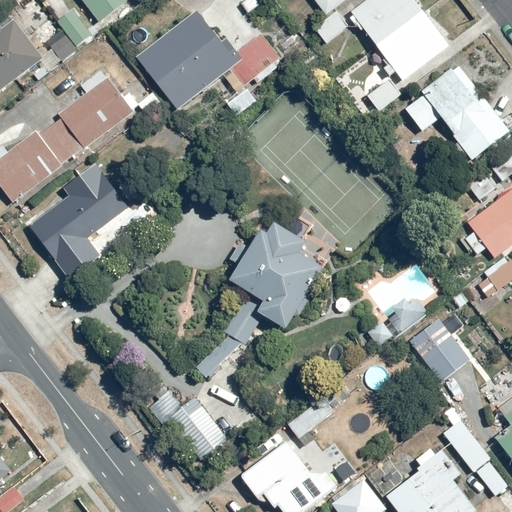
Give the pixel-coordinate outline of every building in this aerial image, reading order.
[(129,1),(127,0),(81,0),(98,23),(129,1)] [(314,0),(326,15),(344,0),(314,0)] [(448,46),(412,0),(368,0),(350,14),(403,82),(448,46)] [(63,29),(76,46),(93,33),(74,9),(57,23),(63,29)] [(280,59),(261,34),(234,55),(198,9),(136,58),(177,111),(223,75),(237,93),(254,80),(257,85),(284,64),(280,59)] [(349,26),(336,11),(313,29),(326,44),(349,26)] [(0,92),(43,59),(7,12),(0,17),(0,92)] [(80,51),(63,29),(46,42),(63,64),(80,51)] [(472,161),(509,132),(483,98),(490,92),(465,60),(421,94),(402,108),(421,133),(439,118),(472,161)] [(107,79),(35,134),(29,127),(0,148),(0,188),(12,204),(61,167),(84,151),(133,113),(107,79)] [(402,94),(390,79),(367,96),(378,111),(402,94)] [(257,100),(248,90),(228,106),(237,117),(257,100)] [(494,258),(511,244),(511,152),(468,185),(479,199),(511,174),(511,190),(486,209),(467,224),(472,232),(463,238),(477,258),(488,250),(494,258)] [(70,281),(100,258),(87,241),(104,229),(116,245),(142,225),(129,209),(128,206),(96,164),(64,189),(67,193),(27,224),(70,281)] [(205,380),(245,345),(262,319),(283,332),(320,274),(299,260),(307,247),(295,239),(273,225),(265,239),(257,233),(226,282),(246,295),(223,331),(189,361),(205,380)] [(511,280),(511,266),(505,258),(484,275),(488,280),(478,288),(488,300),(511,280)] [(472,360),(440,318),(410,340),(442,382),(472,360)] [(384,320),(367,333),(380,350),(397,338),(384,320)] [(342,383),(288,424),(300,440),(354,399),(342,383)] [(199,396),(169,420),(207,467),(237,443),(199,396)] [(511,400),(499,411),(511,427),(495,440),(511,462),(511,400)] [(461,420),(451,407),(442,414),(452,427),(443,435),(449,443),(474,472),(494,498),(508,487),(488,462),(491,459),(461,420)] [(261,495),(274,511),(307,511),(338,486),(326,471),(316,479),(285,441),(240,478),(257,499),(261,495)] [(461,477),(469,471),(472,475),(474,472),(449,443),(434,455),(430,449),(413,462),(420,471),(386,498),(396,511),(474,511),(453,484),(461,477)] [(0,480),(10,473),(0,460),(0,480)] [(382,511),(386,510),(362,479),(330,503),(336,511),(382,511)] [(0,511),(8,511),(23,502),(13,487),(0,496),(0,511)]
